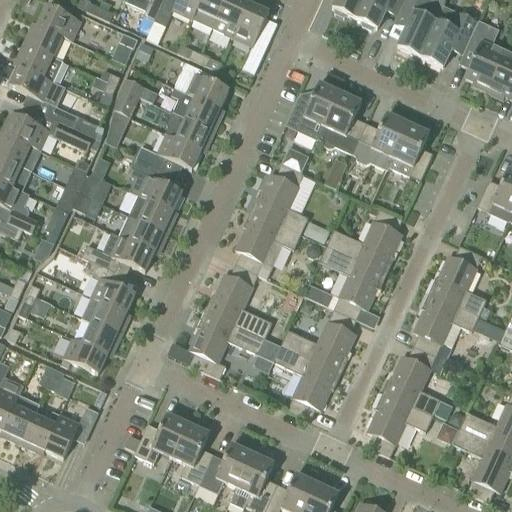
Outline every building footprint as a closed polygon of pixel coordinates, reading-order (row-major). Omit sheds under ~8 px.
[(139,0),(149,4),(142,20),(153,26),(165,0),(139,0)] [(178,0),(176,4),(166,0),(165,0),(153,26),(164,31),(172,15),(191,24),(201,0),(178,0)] [(201,0),(191,24),(212,33),(226,0),(201,0)] [(242,5),(244,0),(242,0),(226,0),(212,33),(232,42),(236,33),(237,33),(249,8),(242,5)] [(336,0),(331,12),(354,23),(363,0),(336,0)] [(396,21),(399,13),(405,0),(363,0),(354,23),(376,33),(384,16),(396,21)] [(396,51),(419,61),(435,26),(444,5),(440,3),(437,0),(418,0),(405,0),(399,13),(396,21),(408,26),(396,51)] [(85,15),(94,20),(98,11),(89,7),(85,15)] [(232,42),(251,51),(241,73),(253,79),(267,48),(256,42),(268,17),(249,8),(237,33),(236,33),(232,42)] [(36,29),(61,41),(71,46),(80,26),(45,10),(36,29)] [(94,20),(109,26),(112,18),(98,11),(94,20)] [(465,52),(477,27),(455,17),(448,32),(435,26),(419,61),(442,72),(450,55),(461,60),(465,52)] [(471,89),(486,96),(505,57),(491,50),(498,34),(478,25),(477,27),(465,52),(476,57),(464,82),(472,86),(471,89)] [(29,34),(22,48),(52,62),(61,41),(36,29),(33,36),(29,34)] [(137,44),(122,38),(118,47),(133,53),(137,44)] [(141,47),(134,61),(143,65),(150,51),(141,47)] [(17,71),(52,87),(62,66),(52,62),(22,48),(16,62),(20,64),(17,71)] [(187,62),(197,67),(200,58),(191,54),(187,62)] [(511,103),(511,60),(505,57),(486,96),(502,103),(504,100),(511,104),(511,103)] [(200,58),(197,67),(218,76),(221,68),(200,58)] [(194,103),(194,102),(219,114),(228,94),(209,86),(212,80),(184,68),(173,92),(184,97),(184,98),(194,103)] [(63,92),(52,87),(17,71),(8,90),(43,106),(48,95),(56,98),(61,98),(63,92)] [(111,78),(107,87),(115,91),(119,82),(111,78)] [(125,84),(121,93),(129,97),(133,88),(125,84)] [(103,96),(111,100),(115,91),(107,87),(103,96)] [(311,124),(324,130),(339,97),(318,87),(308,107),(297,102),(285,128),(305,137),(311,124)] [(147,88),(142,100),(161,107),(166,96),(147,88)] [(171,117),(184,123),(213,136),(220,122),(216,120),(219,114),(194,102),(194,103),(184,98),(184,97),(173,92),(170,100),(177,104),(171,117)] [(117,102),(125,106),(129,97),(121,93),(117,102)] [(331,152),(333,151),(351,159),(363,132),(351,127),(360,107),(339,97),(324,130),(318,143),(322,145),(323,148),(324,150),(326,152),(329,152),(331,152)] [(49,108),(43,120),(59,127),(73,133),(78,121),(49,108)] [(175,143),(174,144),(199,155),(203,148),(207,150),(213,136),(184,123),(171,117),(166,128),(168,132),(165,138),(175,143)] [(355,165),(363,169),(368,167),(385,175),(386,171),(406,128),(385,118),(376,138),(363,132),(351,159),(353,160),(355,165)] [(4,138),(29,150),(39,155),(48,135),(13,119),(4,138)] [(86,157),(88,152),(93,142),(73,133),(59,127),(52,141),(86,157)] [(406,128),(386,171),(408,181),(408,180),(420,185),(430,163),(418,158),(428,138),(406,128)] [(120,141),(108,136),(104,147),(115,153),(120,141)] [(0,162),(20,171),(29,150),(4,138),(1,145),(0,144),(0,162)] [(140,151),(135,163),(161,175),(166,163),(191,174),(199,155),(174,144),(175,143),(165,138),(156,158),(140,151)] [(298,158),(291,172),(300,177),(307,162),(298,158)] [(0,187),(21,197),(30,176),(20,171),(0,162),(0,187)] [(161,175),(135,163),(130,174),(129,173),(128,175),(131,181),(134,183),(128,195),(129,195),(137,199),(137,200),(146,205),(147,204),(172,215),(181,196),(156,185),(161,175)] [(249,215),(300,239),(308,223),(287,214),(298,192),(297,191),(303,179),(280,169),(274,181),(269,179),(259,201),(257,200),(249,215)] [(64,191),(79,198),(86,182),(85,177),(73,172),(64,191)] [(491,208),(511,217),(511,176),(507,174),(497,194),(486,189),(476,211),(487,217),(491,208)] [(86,182),(79,198),(90,203),(100,183),(91,179),(86,182)] [(338,185),(328,180),(324,188),(335,193),(338,185)] [(122,209),(129,191),(117,186),(110,205),(122,209)] [(28,200),(21,197),(0,187),(0,210),(1,211),(0,212),(0,223),(22,234),(30,238),(35,226),(26,222),(28,217),(26,213),(23,211),(28,200)] [(74,207),(79,198),(64,191),(55,211),(56,212),(67,217),(68,217),(72,212),(74,207)] [(79,198),(74,207),(72,212),(84,217),(90,203),(79,198)] [(147,204),(146,205),(137,200),(127,221),(166,239),(173,224),(169,222),(172,215),(147,204)] [(102,228),(115,231),(119,211),(105,209),(102,228)] [(56,212),(51,223),(62,228),(67,217),(56,212)] [(332,235),(325,251),(385,278),(393,262),(391,261),(401,239),(395,237),(401,224),(378,214),(372,226),(362,248),(332,235)] [(234,268),(257,279),(267,284),(282,250),(293,255),(300,239),(249,215),(242,231),(244,232),(234,255),(239,257),(234,268)] [(127,221),(118,242),(152,258),(156,251),(160,253),(166,239),(127,221)] [(0,237),(17,245),(22,234),(0,223),(0,237)] [(329,235),(308,225),(303,238),(323,247),(329,235)] [(56,240),(48,236),(44,244),(53,248),(56,240)] [(81,261),(88,265),(114,277),(119,265),(144,277),(152,258),(118,242),(109,260),(86,249),(81,261)] [(307,260),(312,262),(317,261),(319,255),(317,251),(313,248),(308,250),(305,255),(307,260)] [(337,302),(332,314),(355,325),(360,313),(366,315),(376,293),(378,294),(385,278),(325,251),(318,266),(347,280),(337,302)] [(435,282),(427,297),(477,320),(485,304),(465,295),(475,273),(481,261),(458,251),(452,263),(447,260),(437,283),(435,282)] [(15,263),(4,285),(11,289),(23,267),(15,263)] [(109,287),(114,277),(88,265),(83,276),(99,283),(90,302),(99,307),(100,306),(125,318),(134,298),(109,287)] [(210,300),(203,316),(264,344),(272,328),(241,314),(251,292),(257,279),(234,268),(228,281),(223,279),(213,301),(210,300)] [(17,282),(12,292),(21,296),(25,286),(17,282)] [(31,289),(26,298),(35,302),(39,293),(31,289)] [(309,291),(305,300),(313,304),(316,297),(315,293),(309,291)] [(17,304),(21,296),(12,292),(8,300),(17,304)] [(470,336),(477,320),(427,297),(420,313),(422,314),(412,336),(418,339),(412,351),(434,361),(441,347),(451,351),(460,332),(470,336)] [(35,302),(26,298),(17,319),(25,322),(35,302)] [(8,300),(3,312),(12,315),(17,304),(8,300)] [(312,309),(303,305),(299,313),(306,316),(309,315),(312,309)] [(99,307),(90,328),(119,341),(126,326),(122,324),(125,318),(100,306),(99,307)] [(286,335),(279,351),(339,378),(347,363),(344,362),(355,339),(349,337),(355,325),(332,314),(326,326),(316,348),(286,335)] [(259,355),(264,344),(203,316),(196,332),(198,333),(188,355),(193,357),(188,370),(219,384),(225,370),(217,367),(227,346),(257,360),(259,355)] [(90,328),(81,347),(81,348),(106,360),(109,353),(113,355),(119,341),(90,328)] [(19,336),(11,332),(5,344),(14,348),(19,336)] [(511,394),(511,397),(511,396),(511,335),(505,333),(497,349),(511,355),(511,394)] [(106,360),(81,348),(81,347),(71,343),(62,363),(97,379),(106,360)] [(259,355),(257,360),(272,367),(274,362),(279,351),(264,344),(259,355)] [(272,367),(301,380),(291,402),(291,403),(286,415),(309,425),(314,413),(320,416),(330,393),(332,394),(339,378),(279,351),(274,362),(272,367)] [(389,382),(381,398),(431,421),(432,419),(439,405),(419,396),(429,374),(429,373),(434,361),(412,351),(406,363),(401,361),(391,383),(389,382)] [(0,366),(0,434),(1,435),(13,410),(18,400),(18,399),(23,390),(3,381),(8,371),(0,366)] [(50,384),(55,374),(46,370),(42,378),(43,378),(38,388),(47,392),(50,384)] [(55,374),(50,384),(47,392),(55,396),(64,378),(55,374)] [(466,417),(459,433),(511,457),(511,396),(511,397),(506,409),(505,409),(495,431),(466,417)] [(424,437),(431,421),(381,398),(374,414),(376,415),(366,437),(371,439),(366,451),(389,462),(394,450),(395,450),(405,428),(424,437)] [(21,449),(34,420),(39,409),(18,399),(18,400),(13,410),(1,435),(8,438),(6,442),(21,449)] [(439,405),(432,419),(444,425),(451,410),(439,405)] [(97,417),(86,412),(78,428),(59,419),(54,429),(55,429),(43,454),(62,463),(74,439),(85,444),(97,417)] [(55,429),(54,429),(59,419),(52,416),(47,426),(34,420),(21,449),(34,456),(36,451),(43,454),(55,429)] [(450,419),(447,426),(458,431),(463,420),(457,417),(450,419)] [(165,418),(158,434),(156,438),(145,433),(133,459),(153,468),(158,456),(171,462),(187,428),(165,418)] [(451,449),(458,434),(442,427),(438,436),(441,444),(451,449)] [(179,480),(198,489),(210,463),(199,458),(208,438),(187,428),(171,462),(184,468),(179,480)] [(470,485),(471,485),(465,497),(488,508),(493,495),(499,498),(509,476),(511,477),(511,474),(511,457),(459,433),(451,449),(480,462),(470,485)] [(123,451),(132,455),(134,456),(139,445),(128,440),(123,451)] [(223,486),(236,492),(251,458),(246,456),(245,452),(238,449),(235,450),(230,448),(221,468),(210,463),(198,489),(217,498),(223,486)] [(242,511),(243,510),(247,511),(265,511),(274,493),(263,488),(273,468),(268,466),(267,462),(260,459),(256,460),(251,458),(236,492),(230,503),(231,504),(229,507),(239,511),(242,511)] [(304,511),(316,488),(295,478),(285,498),(274,493),(265,511),(304,511)] [(330,511),(337,498),(316,488),(304,511),(330,511)]
